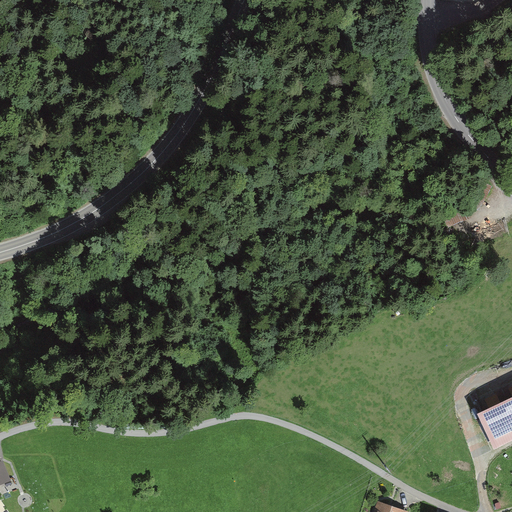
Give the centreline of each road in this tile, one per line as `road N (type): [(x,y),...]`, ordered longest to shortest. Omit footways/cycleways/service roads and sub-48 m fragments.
road 1 (unclassified): [(0,438),(53,422),(155,435),(263,418),(333,445),(453,511)]
road 2 (tertiary): [(0,253),(87,216),(157,157),(198,101),(244,0)]
road 3 (tertiary): [(426,0),(426,51),(446,103),(511,186)]
road 4 (track): [(511,367),(461,393),(486,511)]
